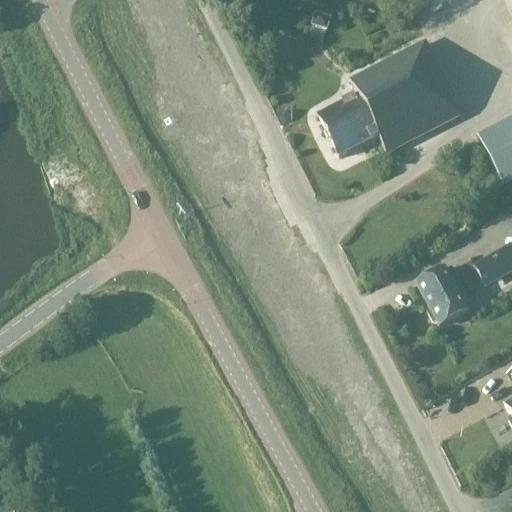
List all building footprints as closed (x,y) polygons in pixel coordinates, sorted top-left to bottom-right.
[(323,40),(325,32),(329,22),(314,17),(311,28),(309,28),(307,37),(317,41),(318,39),(323,40)] [(384,157),(459,117),(424,45),(349,84),(356,99),(318,120),(339,160),(376,141),(384,157)] [(511,182),(511,113),(474,136),(503,188),(511,182)] [(473,269),(482,284),(503,272),(506,276),(511,272),(511,253),(509,248),(473,269)] [(443,271),(415,286),(429,312),(426,316),(431,325),(436,325),(438,328),(466,313),(443,271)] [(511,374),(506,378),(511,389),(511,401),(503,407),(509,418),(507,422),(511,430),(511,429),(511,374)]
